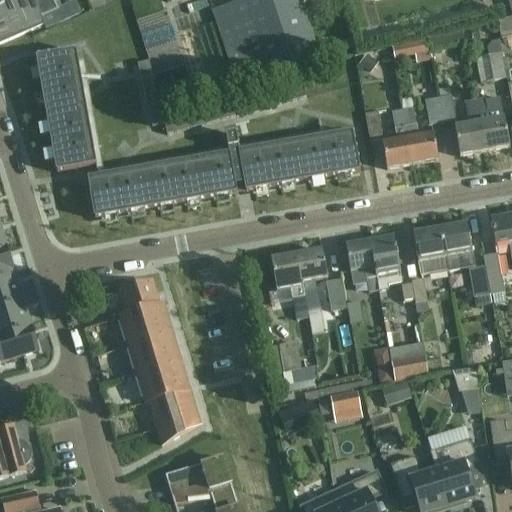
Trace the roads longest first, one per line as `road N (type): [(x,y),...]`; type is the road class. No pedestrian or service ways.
road 1 (residential): [(45,269),(511,184)]
road 2 (residential): [(0,126),(45,269)]
road 3 (residential): [(115,511),(75,379)]
